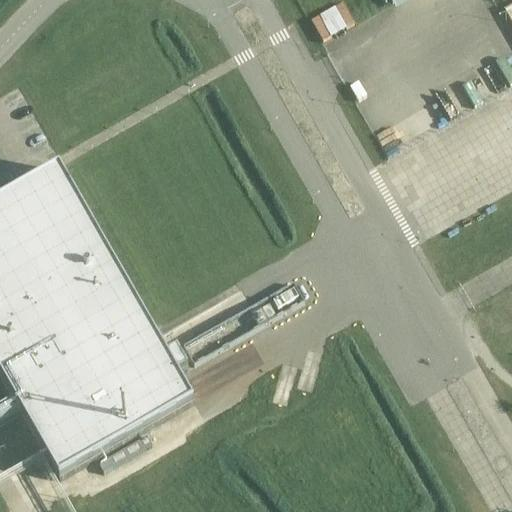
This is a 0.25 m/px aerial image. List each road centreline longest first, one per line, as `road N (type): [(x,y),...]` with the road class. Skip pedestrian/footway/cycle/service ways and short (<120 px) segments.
road 1 (unclassified): [(197,0),(228,28),(398,333)]
road 2 (unclassified): [(390,238),(259,0)]
road 3 (unclassified): [(398,333),(500,511)]
road 4 (unclassified): [(511,448),(433,314)]
road 5 (unclassified): [(390,238),(511,171)]
